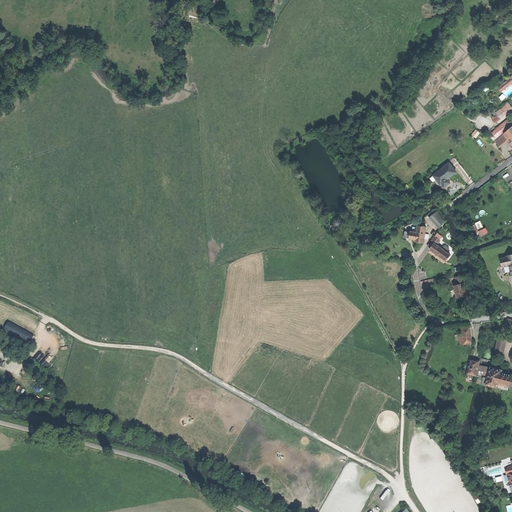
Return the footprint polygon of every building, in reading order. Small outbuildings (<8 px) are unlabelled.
[(511,106),(508,102),(495,112),(497,115),(492,119),(495,123),(511,110),(511,106)] [(491,138),(495,140),(511,125),(511,122),(511,121),(507,124),(491,138)] [(489,136),(491,138),(507,124),(506,122),(489,136)] [(500,146),(509,139),(505,133),(496,141),(500,146)] [(442,184),(444,187),(451,183),(448,179),(451,176),(457,172),(450,163),(449,164),(444,168),(434,175),(436,179),(438,178),(442,184)] [(451,202),(457,216),(460,215),(454,201),(451,202)] [(429,216),(438,228),(446,222),(437,211),(429,216)] [(471,226),(476,237),(487,231),(485,228),(481,230),(478,231),(475,224),(471,226)] [(419,240),(425,241),(427,227),(418,225),(418,227),(417,232),(412,231),(411,231),(411,232),(410,238),(410,239),(416,240),(419,240)] [(442,258),(446,261),(451,255),(447,252),(442,248),(437,245),(440,240),(435,236),(428,246),(431,248),(430,249),(434,252),(435,251),(439,254),(443,257),(442,258)] [(511,255),(508,256),(508,257),(501,259),(503,267),(510,265),(511,274),(511,255)] [(455,277),(457,285),(464,283),(465,283),(463,275),(455,277)] [(462,296),(467,295),(464,283),(457,285),(454,286),(457,297),(462,296)] [(30,343),(34,334),(8,321),(4,329),(30,343)] [(465,344),(472,343),(471,328),(463,329),(464,334),(465,344)] [(498,351),(503,353),(506,339),(501,338),(498,351)] [(40,361),(47,350),(44,348),(37,359),(40,361)] [(467,374),(476,376),(479,366),(480,361),(477,360),(476,360),(474,360),(471,359),(469,365),(467,373),(467,374)] [(475,382),(487,385),(491,369),(479,366),(476,376),(475,382)] [(491,367),(491,369),(487,385),(498,388),(498,387),(499,384),(501,372),(502,370),(491,367)] [(511,374),(506,373),(501,372),(499,384),(510,386),(511,377),(511,374)]
